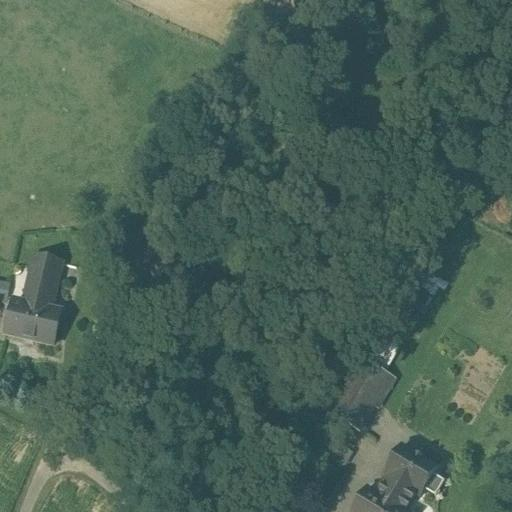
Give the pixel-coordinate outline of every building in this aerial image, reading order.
[(191,254),(129,236),(118,268),(182,286),(191,254)] [(60,265),(35,259),(24,306),(13,304),(5,335),(53,346),(60,315),(49,312),(60,265)] [(8,287),(0,285),(0,302),(4,303),(7,304),(11,287),(8,287)] [(381,338),(369,359),(387,369),(399,348),(381,338)] [(390,379),(358,360),(320,425),(339,436),(346,424),(359,432),(390,379)] [(351,454),(330,441),(323,453),(343,466),(351,454)] [(437,469),(401,448),(384,477),(385,478),(390,481),(380,497),(403,511),(407,511),(416,497),(419,499),(424,491),(432,477),(437,469)] [(444,484),(432,477),(424,491),(436,498),(444,484)] [(390,481),(385,478),(375,495),(380,497),(390,481)] [(375,495),(367,490),(353,511),(403,511),(380,497),(375,495)]
